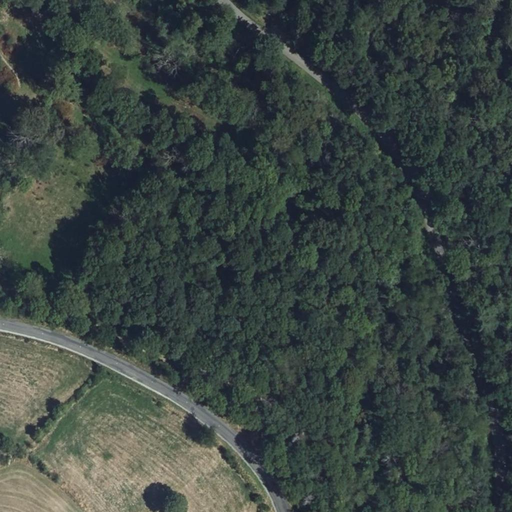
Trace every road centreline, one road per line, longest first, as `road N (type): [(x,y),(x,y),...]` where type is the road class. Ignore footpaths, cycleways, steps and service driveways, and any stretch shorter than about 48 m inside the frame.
road 1 (unclassified): [(222,0),(357,107),(398,157),(427,211),(487,397),(497,446),(496,511)]
road 2 (track): [(390,511),(405,466),(370,317),(305,166),(270,113),(200,55),(170,0)]
road 3 (track): [(0,289),(27,293),(175,363),(247,386),(281,408),(314,457),(329,511)]
road 4 (tertiary): [(0,322),(93,351),(162,385),(223,428),(263,471),(282,511)]
